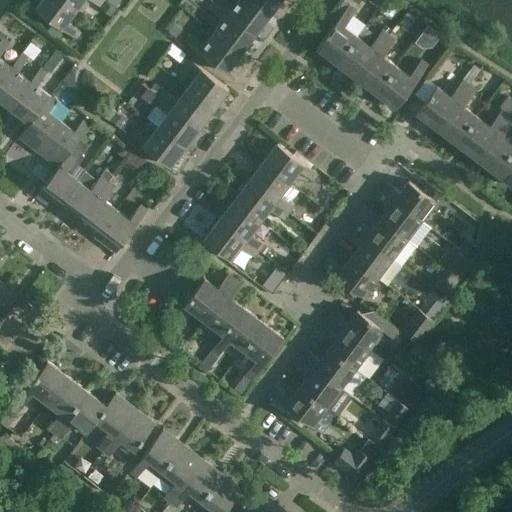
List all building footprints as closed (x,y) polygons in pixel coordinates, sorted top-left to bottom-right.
[(54,22),(64,30),(75,39),(81,32),(67,21),(76,9),(64,0),(40,0),(35,8),(54,22)] [(105,0),(104,0),(64,0),(76,9),(82,0),(91,0),(100,6),(105,0)] [(114,8),(120,0),(119,0),(106,0),(105,2),(114,8)] [(215,0),(213,2),(254,33),(269,14),(250,0),(237,0),(233,6),(224,0),(215,0)] [(250,0),(269,14),(279,0),(250,0)] [(336,62),(357,35),(344,25),(356,9),(349,4),(348,4),(343,0),(330,18),(336,21),(316,47),(336,62)] [(114,8),(105,2),(100,8),(110,15),(115,9),(114,8)] [(240,53),(254,33),(213,2),(209,9),(223,19),(214,33),(240,53)] [(403,16),(412,23),(416,17),(407,11),(403,16)] [(357,35),(336,62),(356,77),(401,18),(397,15),(390,25),(387,22),(370,45),(357,35)] [(356,77),(375,92),(396,65),(383,55),(395,39),(389,35),(402,19),(401,18),(356,77)] [(64,30),(54,22),(46,32),(56,39),(64,30)] [(437,32),(427,24),(421,32),(431,40),(437,32)] [(225,72),(240,53),(214,33),(204,45),(190,34),(185,41),(225,72)] [(0,81),(22,53),(21,52),(11,66),(0,57),(0,56),(10,43),(2,38),(0,40),(0,81)] [(0,81),(0,100),(10,108),(31,81),(18,71),(28,58),(22,53),(0,81)] [(196,75),(186,88),(213,108),(228,88),(188,58),(182,65),(196,75)] [(396,65),(375,92),(395,107),(428,64),(421,59),(409,75),(396,65)] [(63,61),(53,74),(60,79),(61,80),(71,67),(63,61)] [(464,77),(470,82),(479,70),(473,65),(464,77)] [(31,81),(10,108),(29,122),(50,95),(37,86),(47,72),(41,67),(31,81)] [(47,79),(48,82),(54,87),(60,79),(53,74),(52,73),(47,79)] [(468,85),(461,79),(449,95),(436,85),(416,112),(436,127),(468,85)] [(436,127),(455,142),(476,115),(463,105),(475,90),(468,85),(436,127)] [(159,97),(198,127),(213,108),(186,88),(177,100),(164,90),(159,97)] [(50,95),(29,122),(19,136),(38,151),(61,121),(48,111),(56,100),(50,95)] [(184,146),(198,127),(159,97),(153,104),(167,114),(157,126),(184,146)] [(115,110),(106,104),(99,112),(108,119),(115,110)] [(476,115),(455,142),(475,157),(507,114),(500,109),(488,125),(476,115)] [(110,120),(119,127),(126,118),(117,111),(110,120)] [(511,117),(507,114),(475,157),(495,172),(511,149),(511,142),(502,135),(511,121),(511,117)] [(61,121),(38,151),(58,166),(69,151),(79,138),(89,125),(82,120),(73,131),(61,121)] [(169,166),(184,146),(157,126),(148,139),(134,128),(129,135),(169,166)] [(89,146),(79,138),(69,151),(58,166),(37,193),(57,208),(85,170),(78,178),(71,173),(84,156),(82,154),(89,146)] [(277,143),(262,162),(288,182),(298,169),(312,180),(317,173),(277,143)] [(118,150),(118,155),(123,158),(128,150),(121,146),(118,150)] [(511,149),(495,172),(511,185),(511,149)] [(130,171),(139,178),(149,165),(140,158),(130,171)] [(288,182),(262,162),(247,181),(288,212),(293,205),(279,195),(288,182)] [(57,208),(76,222),(113,174),(105,168),(97,179),(85,170),(57,208)] [(76,222),(95,237),(117,208),(105,199),(115,186),(108,180),(113,174),(76,222)] [(385,181),(380,188),(422,220),(437,202),(408,180),(399,192),(385,181)] [(288,212),(247,181),(233,200),(259,221),(269,208),(283,218),(288,212)] [(373,196),(388,207),(379,219),(407,240),(415,247),(430,227),(422,220),(380,188),(373,196)] [(259,221),(233,200),(218,219),(259,250),(264,244),(259,240),(268,228),(259,221)] [(130,217),(117,208),(95,237),(115,251),(146,210),(140,204),(130,217)] [(259,250),(218,219),(203,239),(230,259),(240,246),(254,257),(259,250)] [(407,240),(379,219),(371,230),(356,219),(350,227),(359,233),(401,265),(415,247),(407,240)] [(350,257),(378,278),(387,285),(402,266),(401,265),(350,227),(344,235),(359,245),(350,257)] [(456,252),(444,268),(459,280),(472,264),(456,252)] [(363,297),(378,278),(350,257),(342,268),(327,257),(321,265),(363,297)] [(448,296),(459,280),(444,268),(432,284),(448,296)] [(183,304),(203,319),(234,279),(227,273),(217,287),(204,277),(183,304)] [(262,285),(271,291),(276,284),(268,277),(262,285)] [(210,350),(211,350),(243,307),(231,298),(241,284),(234,279),(203,319),(223,334),(210,350)] [(436,298),(425,313),(425,314),(433,320),(436,322),(447,306),(436,298)] [(243,349),(263,322),(243,307),(211,350),(217,355),(230,339),(243,349)] [(416,343),(417,341),(433,320),(425,314),(424,314),(417,309),(401,330),(416,342),(415,342),(416,343)] [(334,310),(329,317),(370,349),(377,340),(389,349),(402,332),(372,310),(365,310),(363,313),(358,310),(349,321),(334,310)] [(322,326),(337,337),(328,348),(355,369),(365,376),(368,378),(383,359),(370,349),(329,317),(322,326)] [(263,322),(243,349),(256,359),(243,375),(250,380),(283,338),(263,322)] [(355,369),(328,348),(319,359),(305,348),(298,357),(341,388),(350,396),(365,376),(355,369)] [(200,364),(208,370),(213,363),(206,357),(200,364)] [(327,407),(341,388),(298,357),(293,364),(307,374),(299,386),(327,407)] [(46,402),(66,375),(47,360),(15,402),(14,402),(0,420),(0,422),(7,428),(22,407),(22,408),(34,393),(46,402)] [(434,373),(422,389),(426,392),(431,396),(443,380),(434,373)] [(48,427),(54,432),(86,390),(66,375),(46,402),(60,412),(48,427)] [(234,387),(242,393),(248,385),(240,379),(234,387)] [(422,389),(421,389),(410,381),(396,400),(397,400),(409,410),(409,409),(412,411),(426,392),(422,389)] [(312,426),(327,407),(299,386),(290,397),(276,387),(270,395),(312,426)] [(85,432),(91,424),(106,405),(86,390),(54,432),(62,438),(73,423),(85,432)] [(103,450),(135,408),(115,393),(106,405),(91,424),(104,434),(96,444),(103,450)] [(400,421),(409,410),(397,400),(388,412),(400,421)] [(135,408),(103,450),(109,454),(117,444),(131,455),(155,423),(135,408)] [(373,431),(385,440),(394,429),(382,419),(373,431)] [(145,465),(159,475),(183,444),(163,429),(130,471),(136,476),(145,465)] [(5,443),(13,449),(17,444),(9,438),(5,443)] [(164,507),(165,508),(171,501),(202,459),(183,444),(159,475),(172,485),(163,496),(169,500),(164,507)] [(371,458),(357,448),(352,454),(344,448),(334,461),(356,478),(366,465),(371,458)] [(42,468),(48,472),(54,463),(48,459),(42,468)] [(199,505),(222,474),(202,459),(171,501),(177,506),(185,495),(198,504),(199,505)] [(222,474),(199,505),(208,511),(224,511),(242,489),(222,474)] [(106,502),(117,511),(120,511),(127,505),(113,494),(106,502)]
